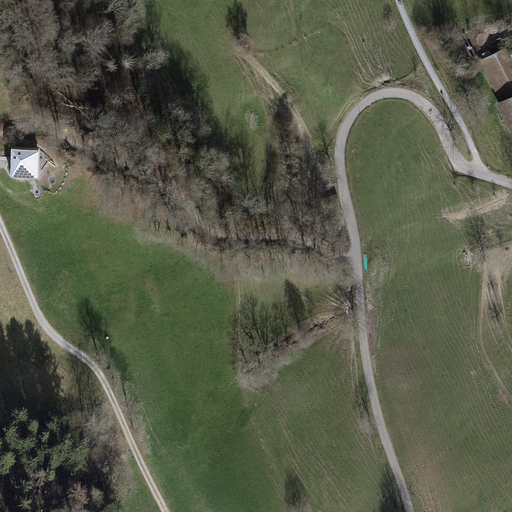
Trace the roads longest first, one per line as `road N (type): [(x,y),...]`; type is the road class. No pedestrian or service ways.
road 1 (track): [(166,511),(101,374),(42,323),(0,221)]
road 2 (track): [(483,175),(402,0)]
